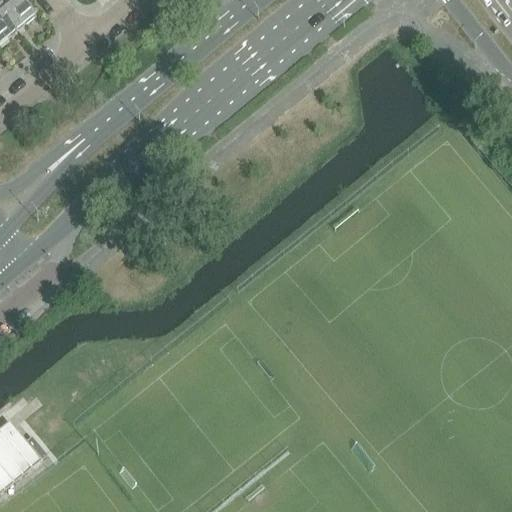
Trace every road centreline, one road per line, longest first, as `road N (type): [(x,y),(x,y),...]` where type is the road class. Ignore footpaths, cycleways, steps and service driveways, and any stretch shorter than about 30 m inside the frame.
road 1 (secondary): [(22,265),(340,0)]
road 2 (secondary): [(249,0),(3,233)]
